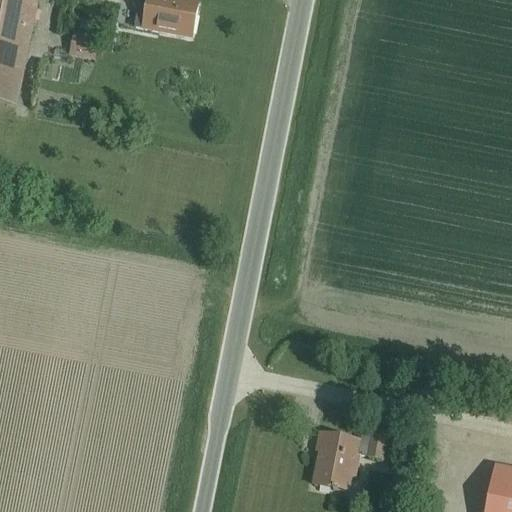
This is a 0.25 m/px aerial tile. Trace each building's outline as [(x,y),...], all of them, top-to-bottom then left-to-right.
[(0,0),(0,104),(15,107),(36,0),(0,0)] [(191,40),(198,4),(176,0),(124,0),(148,5),(143,31),(191,40)] [(99,41),(75,36),(72,53),(96,58),(99,41)] [(382,464),(387,439),(373,436),(372,437),(363,435),(361,444),(320,435),(316,453),(320,454),(314,487),(333,491),(332,492),(338,493),(338,492),(347,494),(350,479),(355,479),(359,459),(382,464)] [(511,511),(511,472),(496,469),(487,511),(511,511)]
